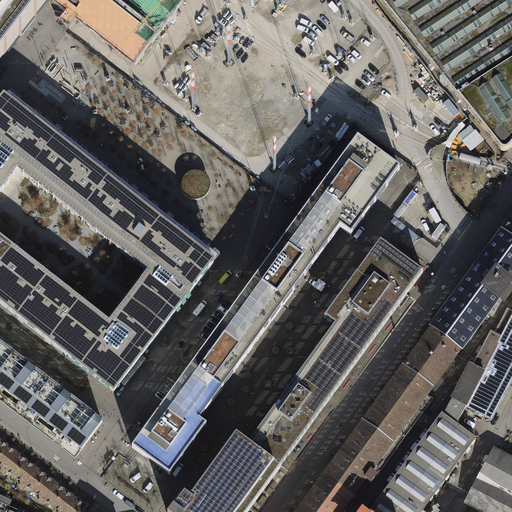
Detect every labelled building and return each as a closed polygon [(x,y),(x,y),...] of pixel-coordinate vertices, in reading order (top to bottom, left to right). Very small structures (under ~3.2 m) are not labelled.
[(0,0),(0,58),(13,42),(45,0),(0,0)] [(179,0),(56,0),(74,13),(135,61),(182,2),(179,0)] [(511,0),(379,0),(456,95),(484,130),(485,130),(498,146),(501,150),(505,151),(508,150),(510,149),(511,147),(511,0)] [(0,303),(23,322),(50,343),(114,393),(128,374),(134,367),(145,353),(167,325),(188,298),(189,297),(214,265),(200,254),(153,217),(126,196),(98,175),(76,157),(51,138),(5,102),(0,108),(0,303)] [(468,132),(476,142),(481,138),(473,128),(468,132)] [(400,170),(358,139),(320,192),(310,205),(341,228),(352,236),(361,222),(400,170)] [(303,191),(320,162),(313,158),(309,163),(299,157),(285,181),(303,191)] [(195,171),(190,172),(186,175),(183,179),(181,184),(181,189),(183,194),(187,198),(191,200),(197,201),(202,200),(206,197),(209,193),(211,188),(211,183),(209,178),(205,174),(201,172),(195,171)] [(341,228),(310,205),(292,229),(286,237),(241,300),(271,323),(317,259),(323,251),(341,228)] [(434,236),(448,229),(440,214),(426,222),(434,236)] [(511,220),(502,234),(511,241),(511,220)] [(448,234),(445,231),(438,240),(442,243),(448,234)] [(511,280),(511,241),(502,234),(448,307),(433,329),(460,349),(461,350),(496,304),(498,299),(500,300),(511,283),(511,280)] [(174,506),(169,511),(247,511),(282,466),(424,272),(381,241),(325,318),(335,325),(286,391),(249,443),(241,437),(208,482),(204,479),(202,482),(200,484),(203,486),(204,487),(198,495),(188,488),(174,507),(174,506)] [(271,323),(241,300),(198,358),(174,390),(169,397),(200,420),(204,414),(228,381),(271,323)] [(474,367),(471,365),(453,400),(444,415),(457,424),(467,408),(492,420),(511,382),(511,312),(508,311),(496,334),(492,333),(474,367)] [(405,366),(433,387),(460,349),(433,329),(405,366)] [(0,386),(82,449),(103,422),(95,416),(59,389),(24,362),(0,343),(0,386)] [(364,423),(391,443),(427,395),(433,387),(405,366),(364,423)] [(434,400),(427,395),(391,443),(398,448),(434,400)] [(200,420),(169,397),(133,448),(170,475),(207,425),(203,422),(200,420)] [(457,424),(444,415),(443,414),(373,511),(423,511),(458,464),(476,439),(457,424)] [(369,473),(391,443),(364,423),(324,477),(351,497),(365,478),(369,473)] [(15,449),(5,442),(0,448),(0,468),(0,469),(15,449)] [(376,478),(398,448),(391,443),(369,473),(375,478),(376,478)] [(25,457),(15,449),(0,469),(10,476),(25,457)] [(511,461),(495,453),(482,478),(511,493),(511,461)] [(35,464),(25,457),(10,476),(20,483),(35,464)] [(44,472),(35,464),(20,483),(30,491),(44,472)] [(54,479),(44,472),(30,491),(40,498),(54,479)] [(375,478),(369,473),(365,478),(372,483),(375,478)] [(340,511),(351,497),(324,477),(298,511),(340,511)] [(511,511),(511,493),(482,478),(481,477),(467,502),(486,511),(511,511)] [(64,486),(54,479),(40,498),(49,505),(64,486)] [(59,511),(74,494),(64,486),(49,505),(58,511),(59,511)] [(0,501),(10,506),(13,499),(0,493),(0,501)] [(75,511),(84,501),(74,494),(59,511),(75,511)] [(20,511),(0,503),(0,511),(20,511)]
